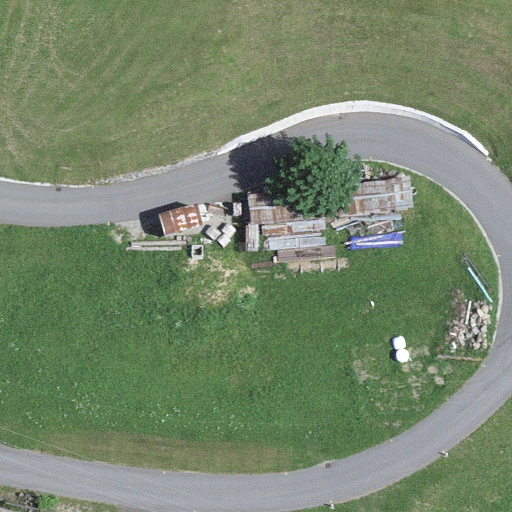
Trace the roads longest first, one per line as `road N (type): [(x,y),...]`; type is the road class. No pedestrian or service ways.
road 1 (track): [(511,232),(456,165),(385,141),(287,152),(81,208),(0,204)]
road 2 (unclassified): [(0,467),(170,491),(307,491),(416,449),(511,368)]
